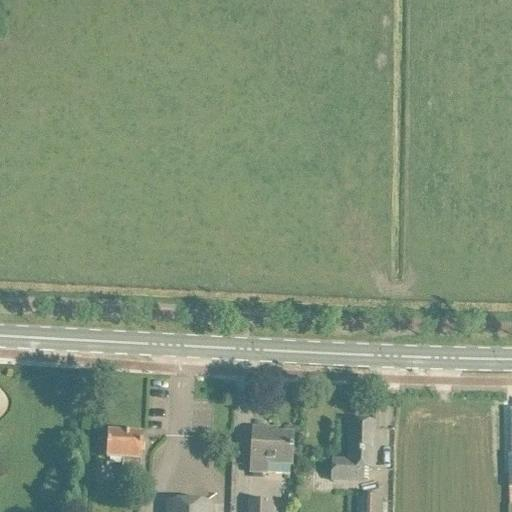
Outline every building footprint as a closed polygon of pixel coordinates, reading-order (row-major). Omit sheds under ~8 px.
[(332,462),(332,482),(362,483),(362,470),(372,470),(374,425),(349,424),(348,463),(332,462)] [(252,430),(251,450),(250,474),(266,475),(267,465),(291,466),(292,436),(267,435),(267,431),(252,430)] [(107,434),(106,454),(106,460),(121,461),(121,476),(140,477),(140,462),(141,462),(142,436),(107,434)] [(359,498),(358,511),(381,511),(382,498),(359,498)] [(166,502),(165,511),(209,511),(210,503),(166,502)] [(271,511),(271,504),(248,503),(247,511),(271,511)]
